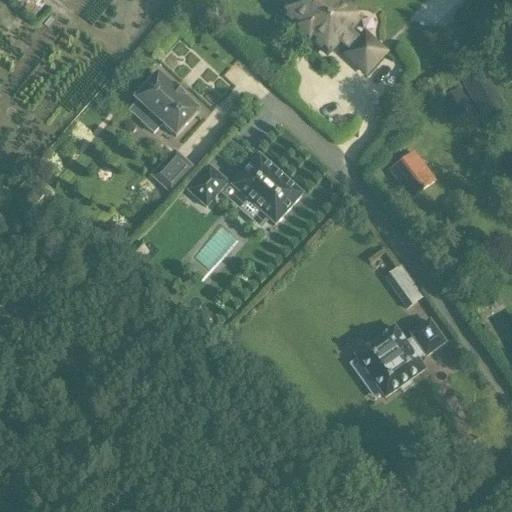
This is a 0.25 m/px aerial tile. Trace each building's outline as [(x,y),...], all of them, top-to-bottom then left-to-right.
[(336,12),(324,1),(325,0),(295,0),(282,15),(298,29),(295,32),(308,44),(311,41),(326,55),(338,43),(349,53),(346,56),(366,75),(385,54),(364,36),(360,41),(349,31),(359,20),(342,5),(336,12)] [(171,90),(157,78),(135,102),(148,114),(140,124),(153,136),(162,126),(175,139),(198,115),(183,102),(184,101),(172,90),(171,90)] [(489,130),(508,118),(483,78),(464,90),(489,130)] [(458,90),(441,101),(454,123),(472,112),(458,90)] [(195,171),(175,152),(150,179),(170,197),(195,171)] [(423,191),(434,183),(415,156),(390,173),(407,196),(417,188),(418,189),(421,188),(423,191)] [(275,228),(302,197),(259,158),(231,189),(275,228)] [(206,210),(228,185),(209,169),(187,193),(206,210)] [(27,217),(43,199),(27,186),(12,203),(27,217)] [(137,246),(113,272),(122,280),(146,254),(137,246)] [(400,268),(384,280),(405,311),(421,300),(400,268)] [(445,345),(429,324),(411,337),(413,340),(405,345),(394,330),(355,357),(373,383),(369,385),(378,399),(382,396),(385,400),(424,372),(417,362),(425,357),(426,358),(445,345)] [(24,482),(12,489),(24,509),(36,501),(24,482)]
